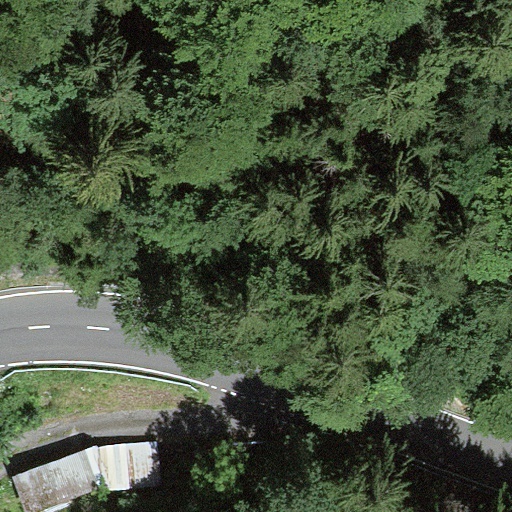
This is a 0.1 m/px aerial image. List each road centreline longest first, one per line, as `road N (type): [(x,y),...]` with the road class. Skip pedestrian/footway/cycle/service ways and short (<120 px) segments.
road 1 (tertiary): [(0,332),(68,325),(161,337),(272,372),(511,469)]
road 2 (track): [(0,461),(41,437),(238,413),(285,377)]
